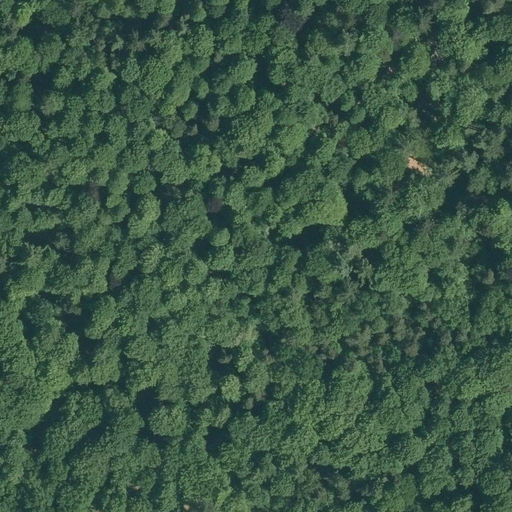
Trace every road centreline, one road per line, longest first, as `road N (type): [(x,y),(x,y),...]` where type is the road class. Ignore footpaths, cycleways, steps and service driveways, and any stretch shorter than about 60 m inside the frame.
road 1 (track): [(154,481),(210,359),(244,307),(258,259),(248,230),(288,200),(403,70)]
road 2 (track): [(403,70),(290,61),(172,77),(0,54)]
road 3 (track): [(511,372),(302,411),(246,429),(154,481)]
road 4 (track): [(0,320),(161,304),(248,230)]
road 5 (track): [(97,511),(50,489),(0,436)]
